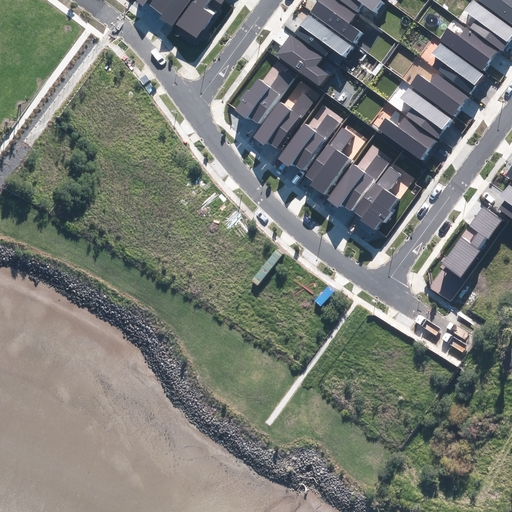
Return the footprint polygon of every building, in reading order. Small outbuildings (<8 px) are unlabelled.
[(82,14),(63,0),(32,0),(27,8),(29,10),(23,18),(31,25),(23,36),(41,50),(41,63),(52,63),(52,51),(58,43),(54,41),(60,34),(54,30),(57,26),(50,21),(53,18),(70,31),(82,14)] [(139,0),(173,24),(190,0),(139,0)] [(192,1),(176,24),(195,38),(212,15),(202,8),(207,0),(216,0),(221,3),(223,0),(198,0),(196,4),(192,1)] [(355,14),(334,0),(319,0),(310,12),(352,42),(360,32),(348,24),(355,14)] [(380,0),(340,0),(355,11),(362,2),(373,10),(380,0)] [(511,35),(511,28),(473,0),(466,11),(477,19),(471,28),(501,50),(511,35)] [(511,0),(478,0),(511,24),(511,0)] [(351,46),(309,15),(296,33),(326,55),(331,48),(343,57),(351,46)] [(448,29),(441,39),(483,69),(497,50),(466,28),(460,37),(448,29)] [(291,35),(277,55),(320,85),(328,75),(315,66),(322,57),(291,35)] [(484,73),(442,42),(433,54),(444,62),(438,70),(470,93),(484,73)] [(258,79),(235,110),(245,118),(248,114),(259,123),(293,77),(282,69),(269,87),(258,79)] [(418,74),(411,84),(453,115),(467,96),(437,74),(430,83),(418,74)] [(511,81),(507,78),(489,101),(511,119),(511,81)] [(450,118),(409,88),(401,98),(413,107),(407,116),(436,137),(450,118)] [(279,103),(254,137),(265,144),(268,140),(279,149),(315,100),(304,93),(291,111),(279,103)] [(303,124),(278,158),(288,166),(291,162),(303,170),(338,122),(328,114),(314,132),(303,124)] [(435,138),(406,117),(398,128),(385,119),(379,128),(420,159),(435,138)] [(353,135),(343,127),(330,145),(329,144),(307,175),(314,181),(311,185),(323,193),(348,159),(340,153),(353,135)] [(353,165),(328,199),(338,207),(341,203),(353,211),(388,163),(377,155),(364,173),(353,165)] [(389,166),(355,212),(363,217),(361,220),(373,229),(380,220),(382,222),(390,212),(387,210),(396,198),(388,192),(400,175),(389,166)] [(511,186),(509,184),(501,196),(506,199),(499,208),(511,217),(511,186)] [(433,250),(442,256),(453,239),(455,241),(466,224),(411,189),(388,225),(431,253),(433,250)] [(503,221),(483,207),(470,225),(479,232),(471,244),(461,237),(442,263),(461,277),(503,221)]
